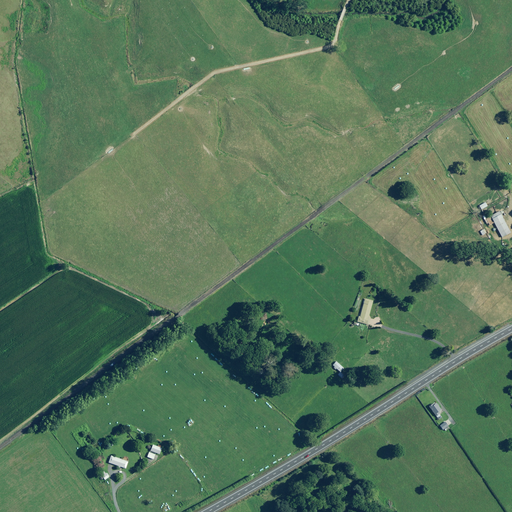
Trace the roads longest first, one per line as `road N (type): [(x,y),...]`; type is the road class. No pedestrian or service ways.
road 1 (primary): [(511,329),(205,511)]
road 2 (track): [(250,66),(329,48),(349,0)]
